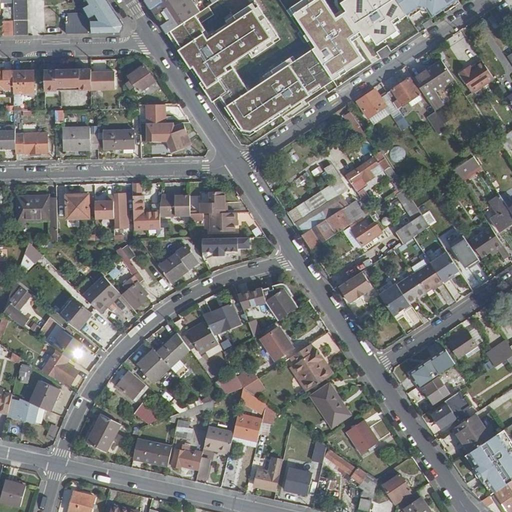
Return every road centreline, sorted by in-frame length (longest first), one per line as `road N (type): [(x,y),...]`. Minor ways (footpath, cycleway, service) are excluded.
road 1 (residential): [(58,464),(101,374),(158,317),(220,280),(297,257)]
road 2 (residential): [(236,166),(487,0)]
road 3 (residential): [(236,166),(0,174)]
road 4 (residential): [(254,507),(58,464)]
road 5 (tertiary): [(371,369),(466,511)]
road 6 (residential): [(511,277),(371,369)]
road 7 (tertiary): [(149,37),(236,166)]
road 8 (residential): [(149,37),(133,47),(0,49)]
road 9 (tertiary): [(297,257),(371,369)]
